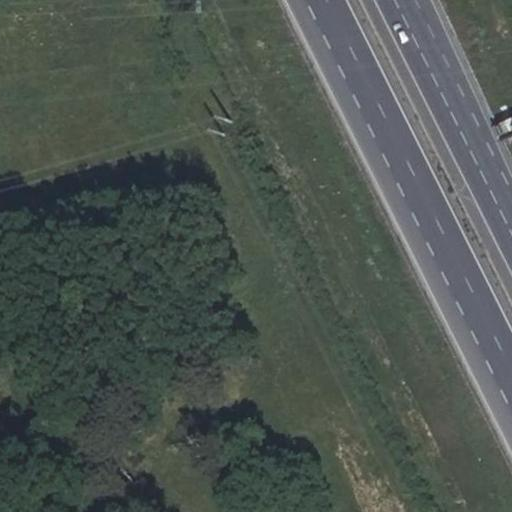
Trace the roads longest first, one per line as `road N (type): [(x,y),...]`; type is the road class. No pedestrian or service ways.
road 1 (motorway): [(403,152),(511,368)]
road 2 (motorway): [(314,0),(403,152)]
road 3 (motorway): [(328,0),(403,152)]
road 4 (motorway): [(472,141),(400,0)]
road 5 (motorway): [(472,141),(411,0)]
